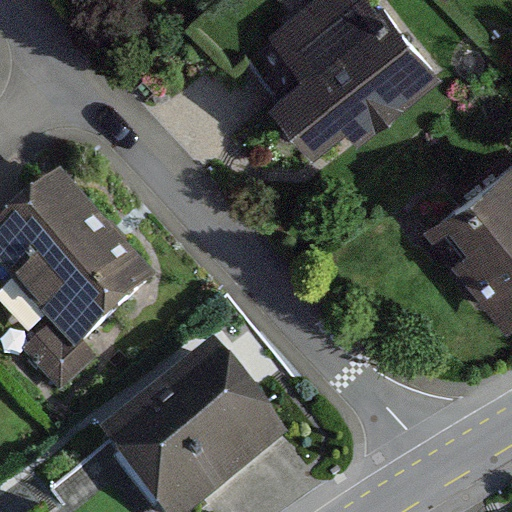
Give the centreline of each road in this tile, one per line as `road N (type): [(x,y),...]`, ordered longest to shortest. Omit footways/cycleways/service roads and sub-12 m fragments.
road 1 (residential): [(67,72),(444,462)]
road 2 (secondary): [(435,0),(511,108)]
